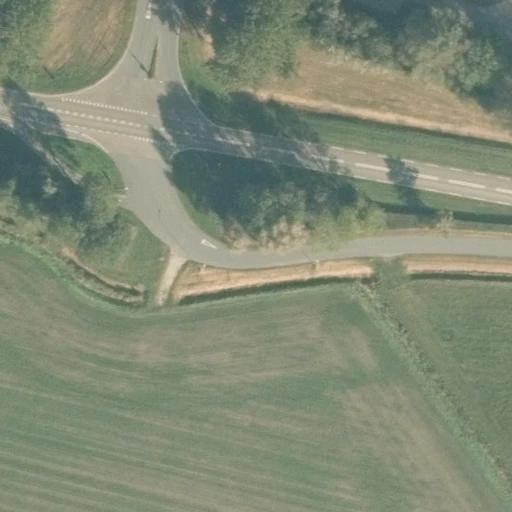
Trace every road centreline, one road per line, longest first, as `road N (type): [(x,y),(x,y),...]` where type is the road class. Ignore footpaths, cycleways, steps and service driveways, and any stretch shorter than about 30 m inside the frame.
road 1 (unclassified): [(511,249),(359,244),(215,256),(180,239),(161,216),(149,182),(149,127)]
road 2 (primary): [(511,193),(149,127)]
road 3 (primary): [(149,127),(0,101)]
road 4 (unclassified): [(149,127),(157,0)]
